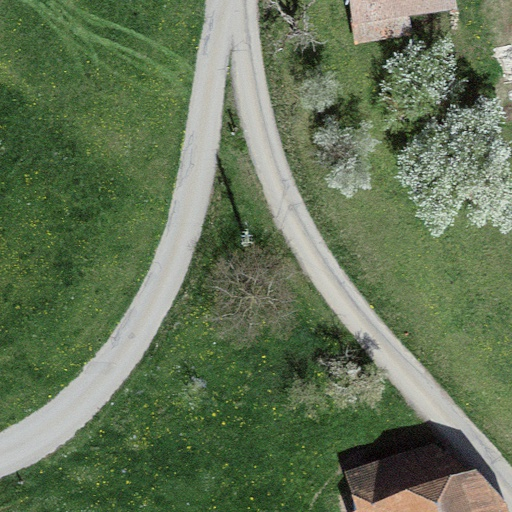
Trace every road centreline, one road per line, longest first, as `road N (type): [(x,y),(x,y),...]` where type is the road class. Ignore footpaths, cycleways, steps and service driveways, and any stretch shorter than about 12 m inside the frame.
road 1 (unclassified): [(234,0),(262,151),(300,238),(511,491)]
road 2 (unclassified): [(0,456),(42,437),(109,377),(149,310),(184,226),(227,0)]
